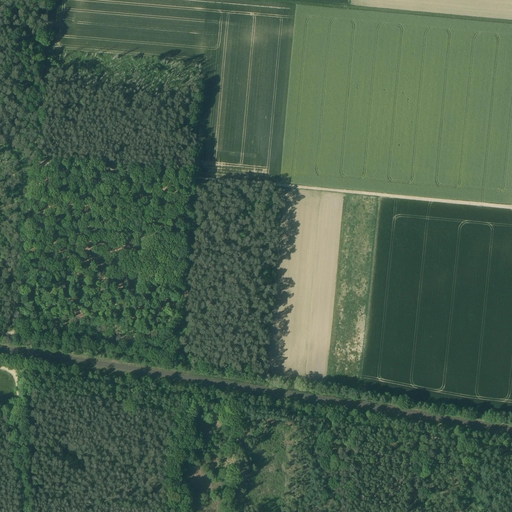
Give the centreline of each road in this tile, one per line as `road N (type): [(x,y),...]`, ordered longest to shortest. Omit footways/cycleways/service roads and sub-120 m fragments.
road 1 (track): [(14,370),(511,451)]
road 2 (track): [(51,0),(19,335)]
road 3 (track): [(198,180),(511,209)]
road 4 (track): [(256,0),(511,23)]
road 5 (track): [(179,362),(198,180)]
road 6 (track): [(36,161),(198,180)]
road 7 (track): [(21,511),(14,370)]
